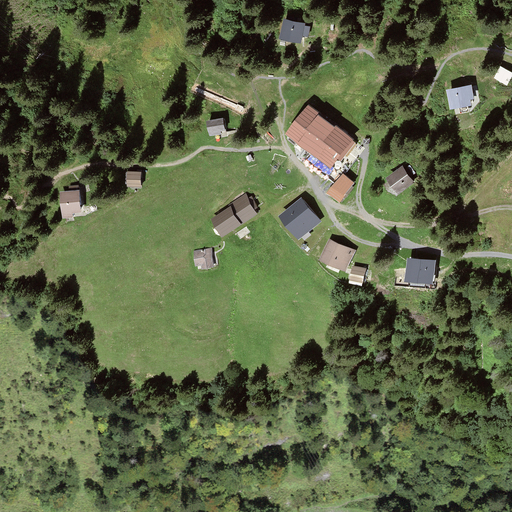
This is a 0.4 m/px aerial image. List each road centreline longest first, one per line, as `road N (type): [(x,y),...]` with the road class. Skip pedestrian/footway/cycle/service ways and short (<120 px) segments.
road 1 (track): [(511,257),(387,246),(345,234),(287,150)]
road 2 (track): [(411,246),(359,209),(367,140)]
